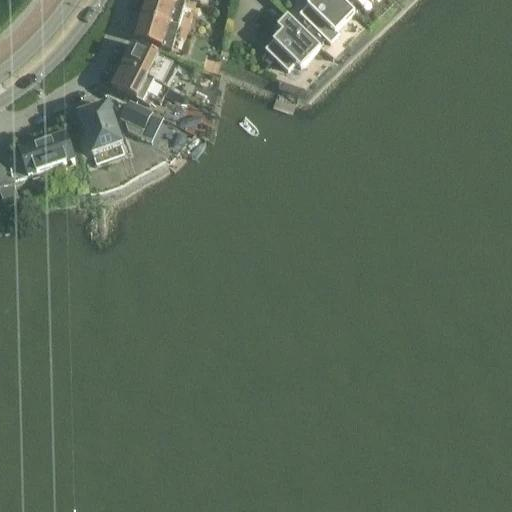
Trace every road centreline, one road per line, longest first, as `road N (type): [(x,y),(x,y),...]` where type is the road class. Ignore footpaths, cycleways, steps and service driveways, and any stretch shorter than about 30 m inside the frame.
road 1 (residential): [(0,121),(20,119),(90,75),(124,0)]
road 2 (tertiary): [(0,101),(64,48),(100,0)]
